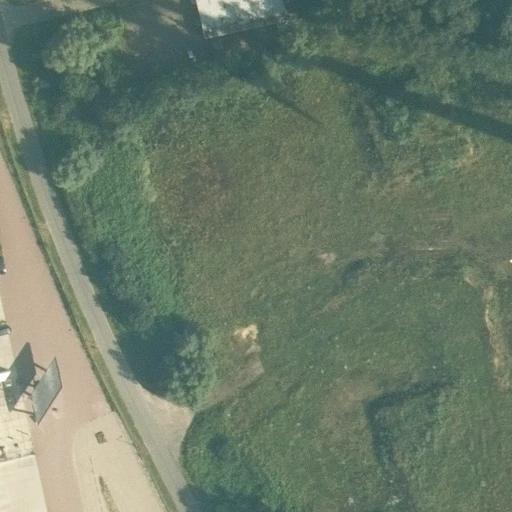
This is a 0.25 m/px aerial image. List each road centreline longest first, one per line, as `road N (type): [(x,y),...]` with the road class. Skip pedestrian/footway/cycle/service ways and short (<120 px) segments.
road 1 (unclassified): [(190,511),(70,265),(0,48)]
road 2 (unclassified): [(0,197),(70,511)]
